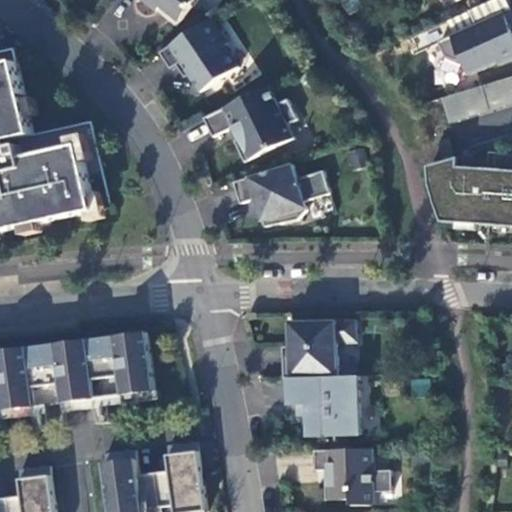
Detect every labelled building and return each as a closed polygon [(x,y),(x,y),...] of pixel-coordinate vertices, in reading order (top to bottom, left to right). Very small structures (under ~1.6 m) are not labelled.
[(200,11),(209,0),(143,0),(159,13),(163,8),(182,23),(195,7),(200,11)] [(503,67),(511,63),(511,13),(442,44),(449,59),(467,66),(472,77),(501,64),(503,67)] [(217,21),(164,55),(174,71),(185,64),(204,94),(243,69),(228,47),(232,45),(217,21)] [(19,52),(0,55),(0,235),(99,213),(85,148),(27,159),(24,147),(14,149),(12,142),(37,137),(19,52)] [(511,80),(445,100),(452,125),(511,107),(511,80)] [(274,89),(208,120),(217,139),(238,129),(243,141),(239,143),(249,164),(298,141),(292,127),(302,122),(292,101),(282,106),(274,89)] [(452,141),(441,144),(447,162),(457,159),(452,141)] [(348,151),(350,167),(366,165),(364,149),(348,151)] [(464,160),(433,169),(434,184),(436,197),(447,225),(511,229),(511,173),(463,169),(464,160)] [(260,201),(269,229),(302,222),(311,212),(309,204),(335,196),(328,173),(302,181),(297,166),(238,184),(245,206),(260,201)] [(361,344),(361,323),(294,325),(295,362),(287,362),(288,380),(294,380),(362,379),(362,377),(342,378),(342,344),(361,344)] [(0,349),(0,407),(6,407),(6,412),(159,393),(150,334),(0,354),(0,349)] [(362,379),(294,380),(294,381),(295,381),(295,404),(294,404),(294,406),(313,405),(314,437),(313,437),(313,438),(365,436),(365,435),(364,435),(364,414),(365,414),(365,413),(364,413),(363,379),(364,379),(364,378),(362,379)] [(139,452),(108,456),(115,511),(146,511),(147,511),(179,507),(179,511),(211,511),(202,444),(172,448),(175,473),(142,477),(139,452)] [(378,494),(396,493),(395,472),(378,473),(377,451),(318,453),(319,472),(329,472),(333,472),(333,484),(329,484),(329,502),(356,502),(356,508),(378,507),(378,494)] [(0,511),(59,511),(52,469),(23,472),(27,498),(0,501),(0,511)]
